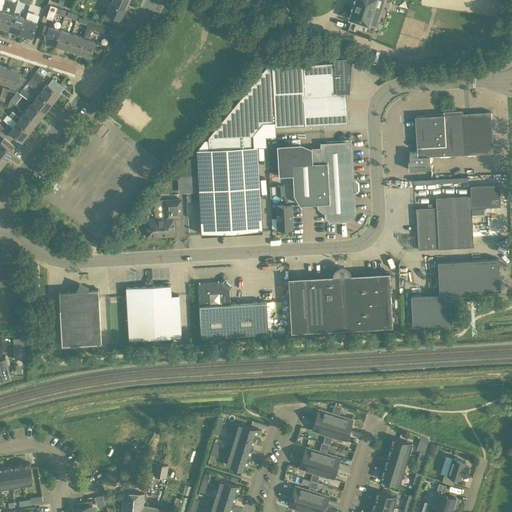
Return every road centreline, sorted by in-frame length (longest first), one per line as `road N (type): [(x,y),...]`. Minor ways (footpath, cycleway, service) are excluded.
road 1 (residential): [(3,231),(60,261),(355,245),(377,221),(373,112),(383,94),(401,85),(485,81)]
road 2 (residential): [(265,511),(293,418),(279,414),(249,511)]
road 3 (residential): [(95,80),(12,184),(3,231)]
road 4 (residential): [(58,511),(67,485),(59,459),(32,444),(0,450)]
